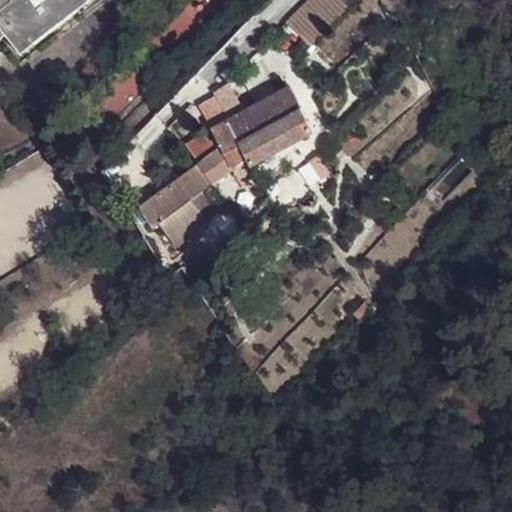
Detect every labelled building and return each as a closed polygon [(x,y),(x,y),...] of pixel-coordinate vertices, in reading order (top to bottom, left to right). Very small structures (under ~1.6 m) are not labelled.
[(0,0),(0,40),(15,59),(91,0),(0,0)] [(307,0),(285,22),(308,45),(353,0),(355,0),(360,13),(362,15),(376,4),(374,0),(307,0)] [(402,0),(381,0),(380,1),(390,18),(407,8),(402,0)] [(216,93),(217,95),(231,118),(242,111),(227,85),(216,93)] [(246,157),(245,158),(250,167),(290,143),(313,132),(289,88),(231,119),(232,120),(230,121),(246,157)] [(231,118),(217,95),(201,105),(211,140),(203,142),(200,134),(184,145),(197,164),(141,207),(150,219),(145,222),(150,228),(162,219),(180,243),(210,220),(199,207),(191,197),(200,190),(212,182),(213,182),(212,181),(245,158),(246,157),(230,121),(232,120),(231,119),(231,118)] [(325,179),(335,173),(321,154),(313,160),(325,179)] [(207,201),(200,190),(191,197),(199,207),(207,201)]
